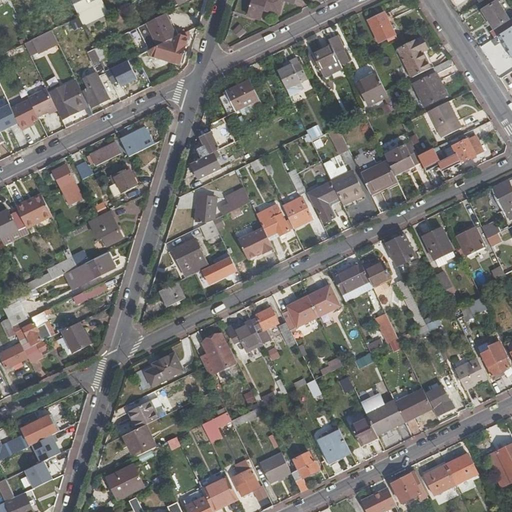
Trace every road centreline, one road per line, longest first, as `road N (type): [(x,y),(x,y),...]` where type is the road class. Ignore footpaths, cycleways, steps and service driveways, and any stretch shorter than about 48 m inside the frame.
road 1 (residential): [(511,162),(115,358)]
road 2 (residential): [(201,73),(115,358)]
road 3 (residential): [(289,511),(511,402)]
road 4 (residential): [(201,73),(0,175)]
road 5 (residential): [(201,73),(354,0)]
road 6 (residential): [(115,358),(68,511)]
road 7 (tertiary): [(511,124),(433,0)]
road 8 (residential): [(0,416),(115,358)]
